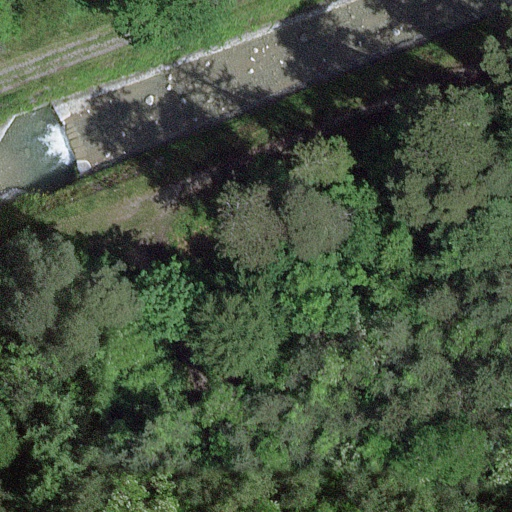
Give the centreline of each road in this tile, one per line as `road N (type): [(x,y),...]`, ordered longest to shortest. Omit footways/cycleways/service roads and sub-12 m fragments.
road 1 (track): [(511,44),(118,195)]
road 2 (track): [(226,0),(0,87)]
road 3 (track): [(118,195),(0,242)]
